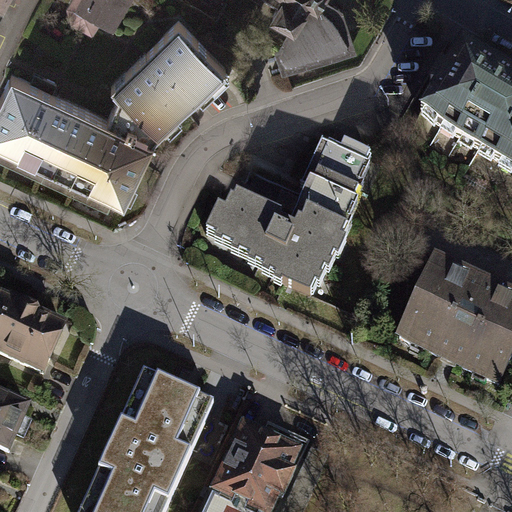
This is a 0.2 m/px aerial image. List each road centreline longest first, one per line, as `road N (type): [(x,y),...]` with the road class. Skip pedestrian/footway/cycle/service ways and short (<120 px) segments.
road 1 (residential): [(134,287),(207,143),(374,81),(423,0)]
road 2 (residential): [(134,287),(511,464)]
road 3 (residential): [(134,287),(32,511)]
road 4 (residential): [(0,225),(134,287)]
